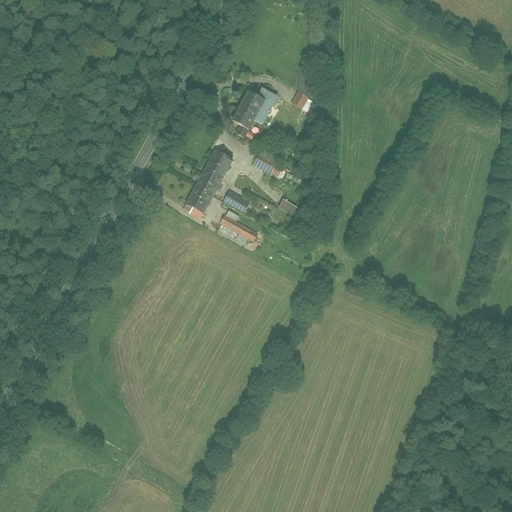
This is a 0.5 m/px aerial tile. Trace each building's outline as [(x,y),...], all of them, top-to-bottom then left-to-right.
[(303,71),(303,95),(292,113),(303,120),(313,100),(313,71),(303,71)] [(249,93),(233,122),(241,127),(236,135),(244,140),(254,122),(262,126),(277,99),(261,90),(257,98),(249,93)] [(186,205),(203,215),(232,161),(216,152),(186,205)] [(254,166),(273,176),(279,165),(260,155),(254,166)] [(228,196),(223,207),(243,216),(248,205),(228,196)] [(225,219),(219,232),(255,250),(261,237),(225,219)]
